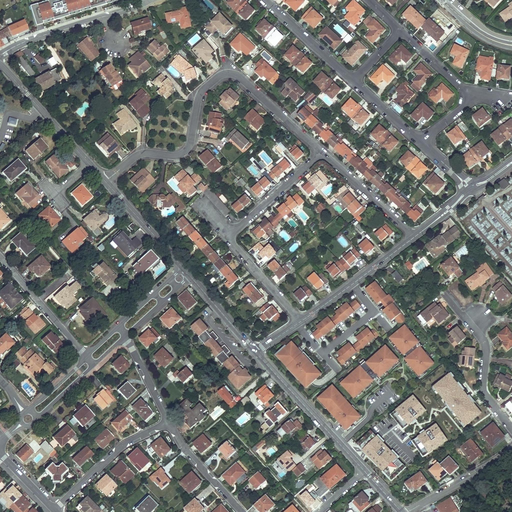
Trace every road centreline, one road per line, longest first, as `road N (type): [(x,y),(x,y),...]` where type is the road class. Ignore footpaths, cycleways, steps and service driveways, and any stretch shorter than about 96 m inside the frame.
road 1 (residential): [(322,153),(229,72),(198,96),(188,148),(134,155),(105,181)]
road 2 (tertiary): [(255,352),(364,471)]
road 3 (residential): [(53,509),(122,443),(167,421)]
road 4 (tertiary): [(0,64),(89,164)]
road 5 (residential): [(0,255),(87,356)]
road 6 (residential): [(414,236),(322,153)]
road 7 (residential): [(230,235),(322,153)]
road 8 (residential): [(511,449),(407,511)]
